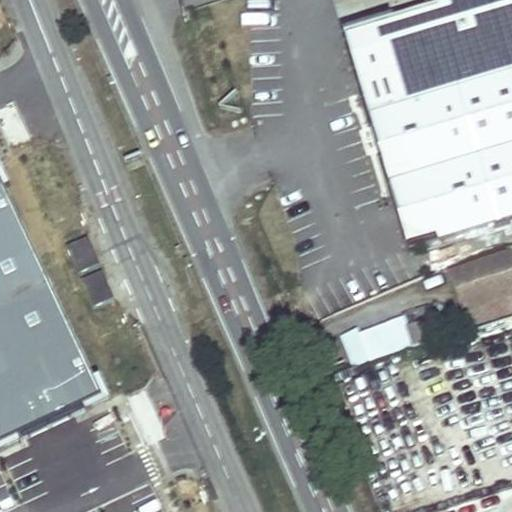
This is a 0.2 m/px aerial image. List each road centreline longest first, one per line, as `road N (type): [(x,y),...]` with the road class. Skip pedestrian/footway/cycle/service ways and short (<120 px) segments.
road 1 (unclassified): [(37,0),(251,511)]
road 2 (primary): [(147,87),(330,511)]
